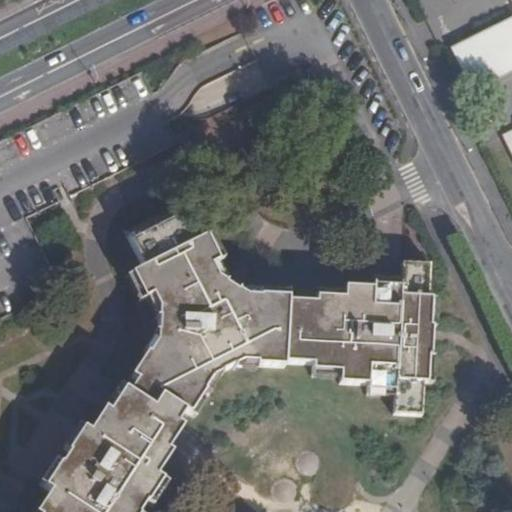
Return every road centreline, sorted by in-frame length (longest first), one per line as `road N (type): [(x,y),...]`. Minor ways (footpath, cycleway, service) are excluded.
road 1 (residential): [(366,210),(371,190),(362,151),(333,123),(294,115),(242,145),(229,183),(232,204),(256,241),(297,256),(339,244)]
road 2 (secondary): [(0,98),(199,0)]
road 3 (tertiary): [(366,0),(451,168)]
road 4 (tertiary): [(451,168),(511,288)]
